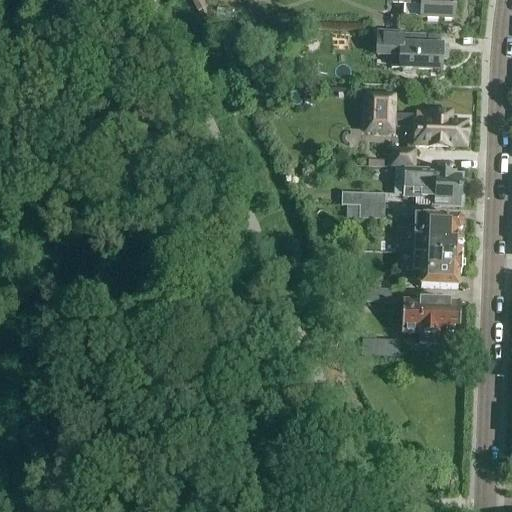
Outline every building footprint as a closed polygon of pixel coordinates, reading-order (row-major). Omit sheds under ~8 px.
[(454,22),(454,0),(392,0),(392,1),(392,6),(415,7),(421,7),(420,21),(454,22)] [(377,59),(400,59),(400,72),(440,73),(440,61),(447,61),(447,52),(441,52),(441,48),(427,48),(427,37),(378,36),(377,59)] [(229,37),(229,47),(240,47),(240,37),(229,37)] [(414,147),(464,149),(465,144),(466,141),(466,134),(465,130),(465,126),(449,125),(450,115),(431,115),(431,116),(416,115),(416,118),(393,118),(393,99),(367,99),(365,135),(392,136),(392,124),(415,124),(414,147)] [(414,171),(414,154),(391,153),(391,170),(414,171)] [(415,200),(415,208),(434,209),(434,208),(460,209),(460,205),(463,205),(464,190),(460,190),(461,179),(453,178),(453,175),(404,173),(404,184),(403,184),(403,200),(415,200)] [(341,209),(359,209),(384,210),(384,198),(359,197),(342,197),(341,209)] [(384,210),(359,209),(359,223),(384,223),(384,210)] [(414,233),(413,256),(461,258),(461,245),(455,240),(455,235),(456,235),(459,234),(460,234),(461,233),(461,231),(462,230),(462,228),(462,227),(462,226),(461,225),(460,224),(459,223),(458,223),(456,222),(397,220),(397,232),(414,233)] [(461,258),(413,256),(412,274),(400,274),(400,284),(420,285),(420,290),(457,292),(457,277),(460,277),(461,258)] [(355,304),(390,307),(391,293),(355,291),(355,304)] [(449,306),(449,304),(420,303),(420,304),(402,304),(401,336),(419,337),(418,346),(438,347),(438,338),(458,339),(459,306),(449,306)] [(400,343),(362,342),(361,359),(400,360),(400,343)]
